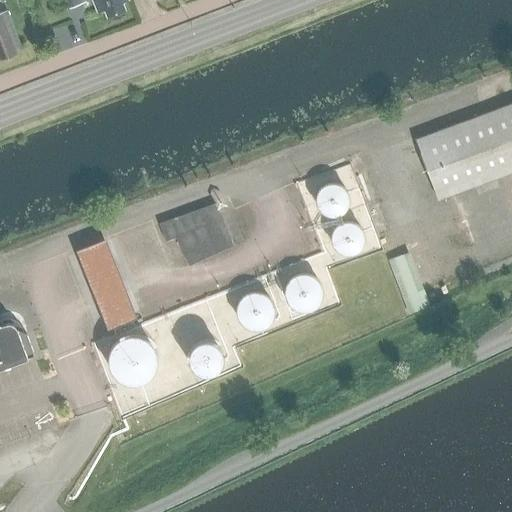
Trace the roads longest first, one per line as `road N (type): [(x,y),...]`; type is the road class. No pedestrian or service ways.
road 1 (residential): [(142,511),(511,338)]
road 2 (primary): [(0,121),(313,0)]
road 3 (primary): [(273,0),(0,105)]
road 4 (residential): [(0,84),(219,0)]
